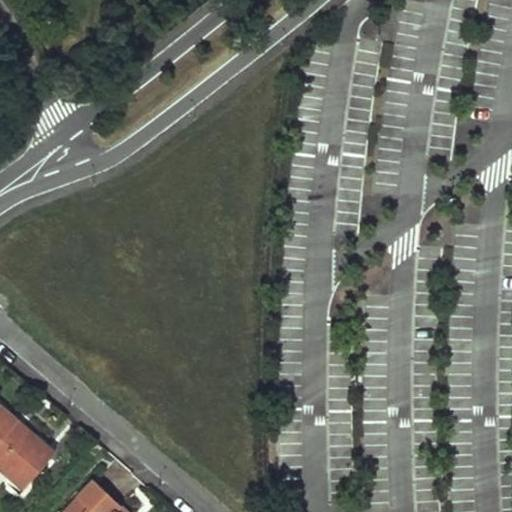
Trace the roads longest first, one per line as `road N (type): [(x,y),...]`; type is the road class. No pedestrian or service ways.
road 1 (residential): [(0,197),(117,155),(315,0)]
road 2 (residential): [(0,330),(211,511)]
road 3 (residential): [(232,0),(62,134)]
road 4 (residential): [(62,134),(0,25)]
